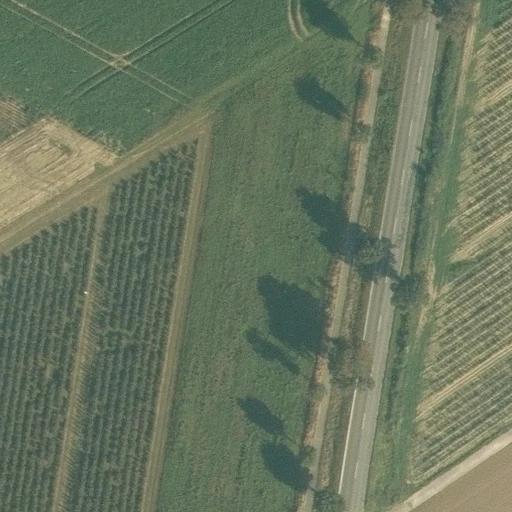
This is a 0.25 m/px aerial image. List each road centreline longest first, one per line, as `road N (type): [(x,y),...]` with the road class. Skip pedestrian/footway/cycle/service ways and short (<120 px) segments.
road 1 (secondary): [(349,511),(429,0)]
road 2 (track): [(396,511),(511,433)]
